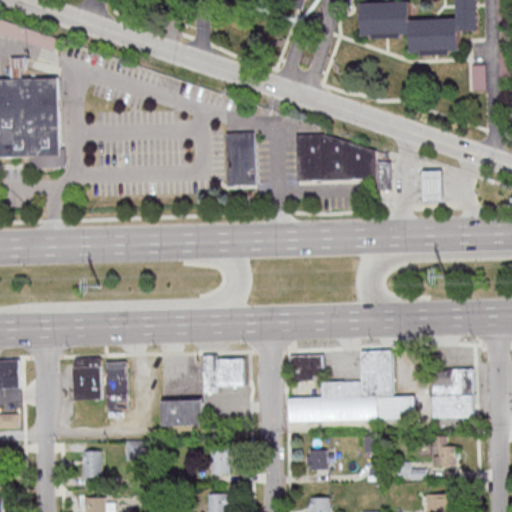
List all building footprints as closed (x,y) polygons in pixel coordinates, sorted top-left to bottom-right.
[(302,0),(300,8),(277,0),(302,0)] [(453,0),(474,0),(476,30),(457,31),(458,49),(409,51),(408,32),(360,34),(358,2),(408,0),(409,18),(454,16),(453,0)] [(0,30),(56,48),(60,35),(0,16),(0,30)] [(473,88),(486,88),(486,63),(473,63),(473,88)] [(0,77),(59,76),(60,146),(65,146),(65,166),(31,166),(31,154),(0,154),(0,77)] [(226,131),(255,130),(258,182),(228,184),(226,131)] [(297,179),(297,133),(327,132),(376,148),(377,152),(377,178),(297,179)] [(391,187),(379,187),(378,161),(390,161),(391,187)] [(421,170),(441,169),(441,171),(441,183),(441,197),(441,199),(421,199),(421,198),(421,184),(421,171),(421,170)] [(363,350),(363,380),(324,381),(324,397),(290,397),(291,421),(417,419),(416,395),(395,395),(395,349),(363,350)] [(324,354),(292,354),(292,379),(324,379),(324,354)] [(220,385),(246,385),(246,355),(204,355),(204,392),(220,392),(220,385)] [(103,399),(103,357),(75,357),(75,399),(103,399)] [(0,359),(18,359),(19,387),(0,387),(0,359)] [(129,407),(129,359),(108,359),(108,407),(129,407)] [(475,368),(434,368),(434,417),(475,417),(475,368)] [(163,399),(163,425),(205,425),(205,399),(163,399)] [(20,412),(0,411),(0,426),(20,426),(20,412)] [(366,434),(366,450),(379,450),(379,434),(366,434)] [(434,465),(457,465),(457,445),(448,445),(448,435),(434,435),(434,465)] [(146,459),(146,439),(128,439),(128,459),(146,459)] [(209,446),(227,446),(228,472),(210,472),(209,446)] [(103,476),(103,449),(85,449),(85,476),(103,476)] [(308,449),(326,449),(326,469),(308,470),(308,449)] [(426,468),(412,468),(412,460),(398,460),(398,476),(426,476),(426,468)] [(206,511),(206,492),(224,491),(224,511),(206,511)] [(429,493),(428,511),(452,511),(453,493),(429,493)] [(86,496),(86,511),(115,511),(116,496),(86,496)] [(309,511),(309,498),(327,497),(327,511),(309,511)]
